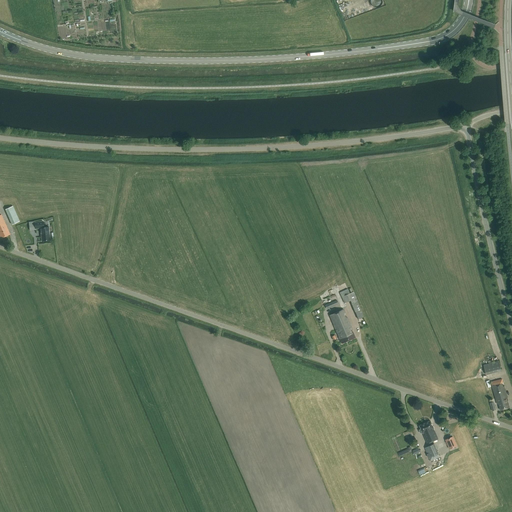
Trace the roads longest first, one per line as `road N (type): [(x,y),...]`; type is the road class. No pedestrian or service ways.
road 1 (unclassified): [(0,246),(511,427)]
road 2 (secondary): [(466,9),(451,32),(429,41),(258,59),(103,58),(0,31)]
road 3 (unclassified): [(465,124),(228,149),(0,137)]
road 4 (unclassified): [(511,326),(465,124)]
